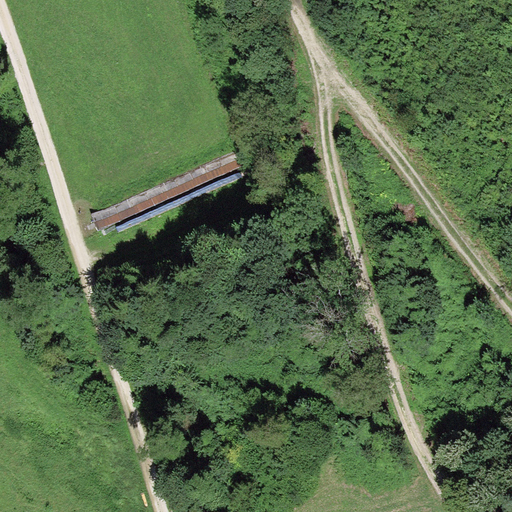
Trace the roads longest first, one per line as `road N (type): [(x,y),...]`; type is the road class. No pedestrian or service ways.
road 1 (track): [(161,511),(48,124),(2,0)]
road 2 (track): [(321,65),(346,204),(413,415),(461,511)]
road 3 (track): [(511,309),(321,65),(288,0)]
